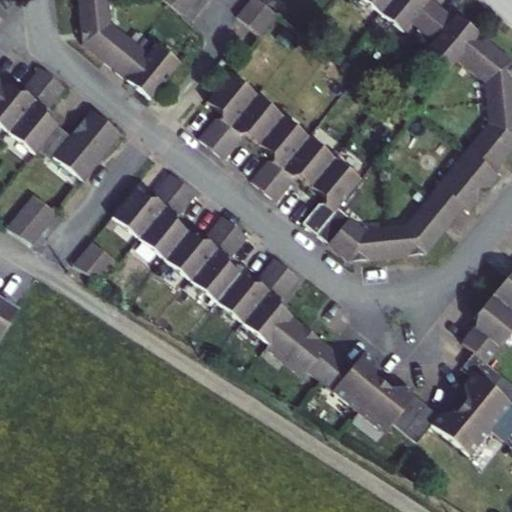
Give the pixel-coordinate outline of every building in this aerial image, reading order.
[(0,0),(0,125),(38,156),(42,151),(55,163),(58,159),(86,182),(124,136),(94,112),(73,137),(48,116),(46,109),(52,110),(68,90),(42,69),(27,87),(26,94),(20,93),(0,77),(0,0)] [(82,0),(88,47),(153,100),(182,63),(159,45),(151,55),(115,26),(113,0),(82,0)] [(165,0),(184,15),(195,0),(165,0)] [(410,230),(389,231),(369,233),(342,211),(364,183),(233,75),(210,103),(222,113),(223,121),(218,121),(202,141),(227,162),(244,142),(243,137),(250,137),(261,146),(275,157),(275,163),(270,164),(255,184),(280,204),(296,185),(296,180),(302,180),(328,200),(329,207),(323,207),(307,227),(353,265),(432,257),(469,211),(474,216),(504,179),(499,174),(511,157),(511,59),(461,18),(458,21),(435,2),(436,0),(363,0),(407,36),(415,26),(439,46),(431,55),(453,74),(462,64),(489,87),(493,128),(410,230)] [(280,17),(272,10),(259,0),(255,0),(241,19),(263,38),(280,17)] [(250,239),(225,218),(210,238),(210,244),(204,244),(177,222),(177,217),(183,216),(199,197),(173,176),(158,195),(158,201),(151,201),(138,191),(115,219),(219,304),(241,277),(229,266),(228,259),(234,259),(250,239)] [(35,199),(7,234),(32,250),(58,218),(35,199)] [(115,265),(93,247),(85,257),(73,271),(98,286),(108,275),(115,265)] [(356,371),(293,320),(281,310),(281,302),(287,302),(302,283),(277,263),(262,280),(262,287),(254,288),(241,277),(219,304),(218,305),(271,349),(267,352),(306,383),(310,377),(387,439),(399,425),(422,444),(433,431),(472,462),(511,411),(511,407),(492,391),(502,378),(492,369),(511,344),(511,281),(481,320),(486,324),(467,349),(477,358),(466,371),(476,379),(469,388),(470,403),(457,418),(441,420),(408,392),(393,393),(378,382),(377,368),(366,358),(356,371)] [(0,334),(13,312),(0,303),(0,334)]
